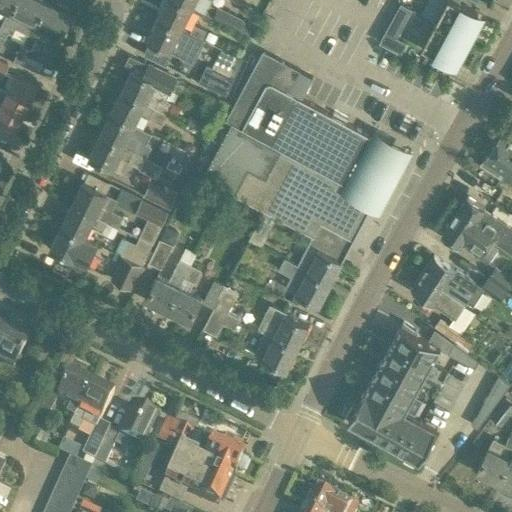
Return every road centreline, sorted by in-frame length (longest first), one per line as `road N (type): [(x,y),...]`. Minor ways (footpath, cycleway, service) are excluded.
road 1 (tertiary): [(300,433),(511,41)]
road 2 (residential): [(300,433),(0,283)]
road 3 (residential): [(0,252),(112,17),(113,0)]
road 4 (residential): [(448,511),(300,433)]
